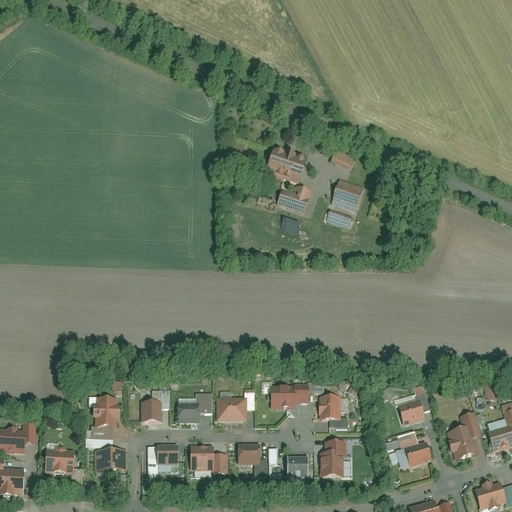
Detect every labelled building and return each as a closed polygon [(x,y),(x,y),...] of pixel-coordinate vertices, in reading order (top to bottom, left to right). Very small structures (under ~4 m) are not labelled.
[(306,164),(271,150),(262,171),(297,186),(306,164)] [(333,150),(329,164),(349,170),(354,157),(333,150)] [(364,187),(338,177),(322,218),(348,228),(364,187)] [(282,184),(274,206),(304,217),(312,194),(282,184)] [(114,393),(124,392),(123,384),(114,384),(114,393)] [(298,388),(298,405),(310,405),(310,385),(298,385),(298,388)] [(272,388),(272,410),(298,410),(298,405),(298,388),(272,388)] [(381,394),(388,402),(395,396),(387,388),(381,394)] [(485,402),(497,402),(497,388),(484,388),(485,402)] [(163,403),(163,410),(171,410),(171,392),(163,392),(163,403)] [(421,401),(424,412),(433,410),(428,394),(420,397),(421,401)] [(200,406),(199,414),(214,414),(214,395),(200,395),(200,406)] [(331,421),(342,421),(342,398),(321,398),(321,421),(331,421)] [(113,430),(118,430),(119,400),(97,399),(95,429),(113,430)] [(219,399),(218,423),(248,423),(248,411),(249,399),(219,399)] [(404,426),(426,420),(424,412),(421,401),(399,407),(404,426)] [(143,423),(163,424),(163,410),(163,403),(143,403),(143,423)] [(199,414),(200,406),(179,406),(179,425),(199,425),(199,414)] [(472,427),(476,439),(482,437),(476,414),(460,418),(464,430),(472,427)] [(342,421),(331,421),(331,430),(349,430),(349,421),(342,421)] [(26,432),(25,445),(36,445),(37,426),(26,425),(26,432)] [(495,452),(511,447),(511,425),(508,427),(489,432),(495,452)] [(456,462),(480,455),(476,439),(472,427),(464,430),(448,434),(456,462)] [(112,440),(113,430),(95,429),(92,429),(91,439),(112,440)] [(0,453),(25,454),(25,445),(26,432),(0,430),(0,453)] [(402,437),(406,450),(421,446),(417,432),(402,437)] [(112,450),(112,440),(91,439),(88,439),(87,449),(112,450)] [(326,443),(326,455),(344,455),(347,455),(347,443),(326,443)] [(406,450),(411,468),(433,461),(428,443),(421,446),(406,450)] [(179,467),(179,446),(158,446),(158,467),(179,467)] [(261,461),(262,446),(239,446),(239,466),(261,466),(261,461)] [(214,456),(214,448),(192,447),(191,472),(214,472),(214,456)] [(270,450),(270,466),(280,466),(280,450),(270,450)] [(75,470),(76,453),(47,451),(46,475),(75,476),(75,470)] [(129,454),(97,452),(96,471),(128,472),(129,454)] [(326,455),(322,455),(322,479),(345,479),(344,455),(326,455)] [(229,456),(214,456),(214,472),(214,475),(228,475),(229,456)] [(309,480),(308,458),(290,458),(290,480),(309,480)] [(0,495),(24,497),(25,471),(4,470),(0,469),(0,495)] [(84,471),(75,470),(75,476),(74,488),(83,489),(84,471)] [(476,489),(481,511),(507,505),(503,489),(502,483),(476,489)] [(511,486),(503,489),(507,505),(508,509),(511,508),(511,486)] [(411,511),(438,511),(436,502),(411,509),(411,511)]
